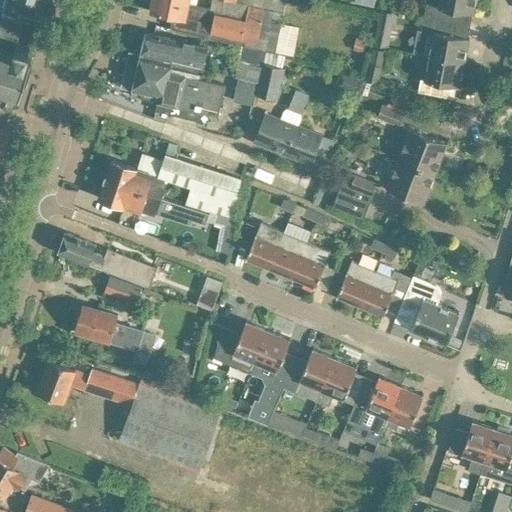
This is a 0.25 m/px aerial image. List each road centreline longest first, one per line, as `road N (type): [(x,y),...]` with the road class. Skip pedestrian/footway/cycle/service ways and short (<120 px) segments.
road 1 (unclassified): [(0,345),(61,136),(63,84),(88,48),(102,0)]
road 2 (residential): [(458,376),(231,281)]
